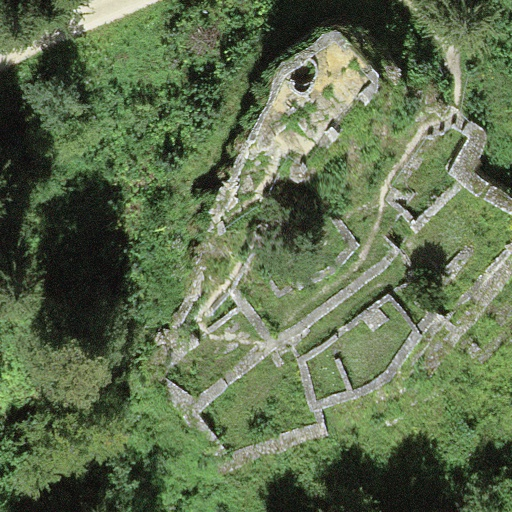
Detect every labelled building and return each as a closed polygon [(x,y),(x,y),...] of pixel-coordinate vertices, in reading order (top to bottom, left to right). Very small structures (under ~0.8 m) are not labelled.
[(482,139),(465,129),(447,178),(454,183),(462,189),(511,226),(511,231),(450,310),(459,323),(511,256),(511,199),(472,173),(482,139)] [(462,189),(454,183),(405,228),(413,237),(462,189)] [(332,215),(321,221),(342,253),(290,288),(298,297),(331,279),(357,247),(332,215)] [(240,298),(229,306),(258,347),(238,363),(247,375),(385,268),(378,261),(271,333),(240,298)] [(295,361),(303,367),(385,301),(407,335),(413,329),(385,293),(295,361)] [(428,313),(413,329),(418,342),(429,325),(449,339),(454,330),(428,313)] [(341,401),(313,406),(315,416),(385,397),(418,342),(413,329),(407,335),(371,391),(350,397),(336,365),(329,366),(341,401)] [(303,367),(295,361),(308,423),(317,422),(315,416),(313,406),(303,367)] [(223,392),(216,382),(185,408),(162,386),(153,395),(219,473),(317,436),(308,423),(223,459),(194,421),(223,392)]
